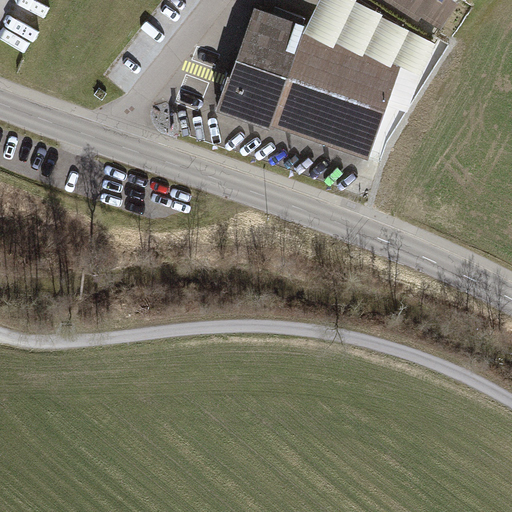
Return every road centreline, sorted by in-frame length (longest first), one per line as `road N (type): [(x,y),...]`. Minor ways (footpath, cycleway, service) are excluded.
road 1 (tertiary): [(511,299),(352,227),(0,102)]
road 2 (track): [(511,400),(451,368),(329,332),(260,325),(41,342),(0,333)]
